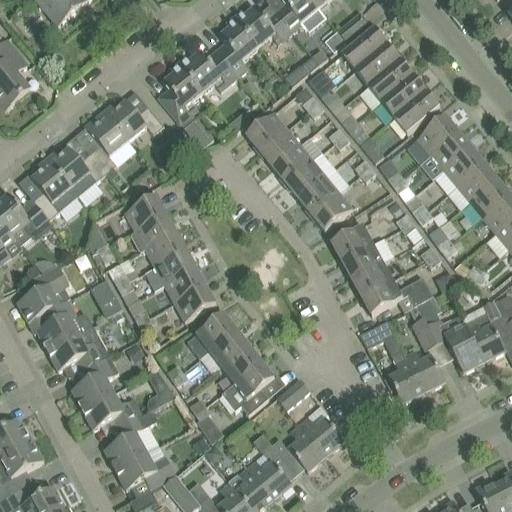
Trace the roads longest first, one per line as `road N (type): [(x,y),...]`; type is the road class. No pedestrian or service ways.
road 1 (residential): [(398,475),(308,255),(195,154),(133,72)]
road 2 (residential): [(103,511),(0,336)]
road 3 (residential): [(133,72),(12,159)]
road 4 (unclassified): [(511,113),(422,0)]
road 5 (unclassified): [(398,475),(511,417)]
